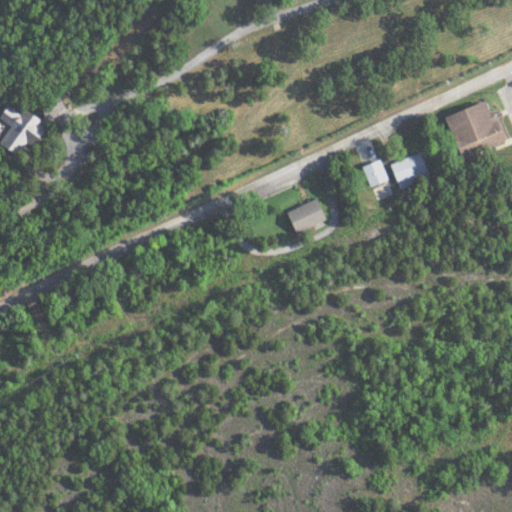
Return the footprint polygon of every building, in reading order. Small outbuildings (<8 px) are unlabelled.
[(65,107),(56,91),(34,103),(44,119),(65,107)] [(440,117),(460,160),(501,142),(481,98),(440,117)] [(0,144),(21,153),(26,139),(37,144),(46,120),(21,111),(21,112),(2,105),(0,111),(0,121),(7,124),(0,143),(0,144)] [(395,188),(429,180),(423,154),(388,162),(395,188)] [(366,186),(386,180),(379,159),(359,165),(366,186)] [(38,203),(26,193),(12,207),(24,218),(38,203)] [(290,233),(320,221),(312,200),(281,212),(290,233)]
